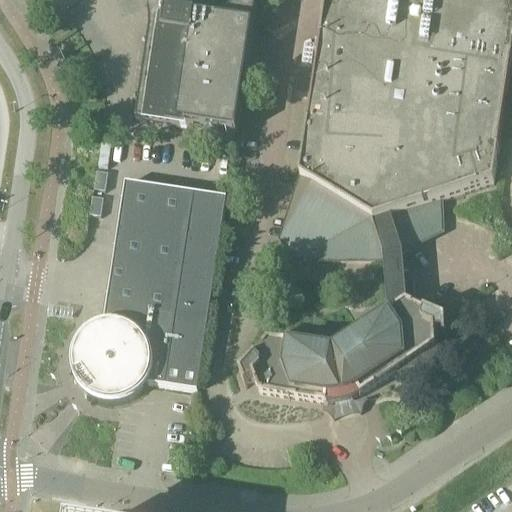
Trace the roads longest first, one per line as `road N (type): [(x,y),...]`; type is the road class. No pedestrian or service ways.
road 1 (tertiary): [(0,334),(27,112),(0,49)]
road 2 (unclassified): [(0,476),(217,511)]
road 3 (unclassified): [(359,511),(511,417)]
